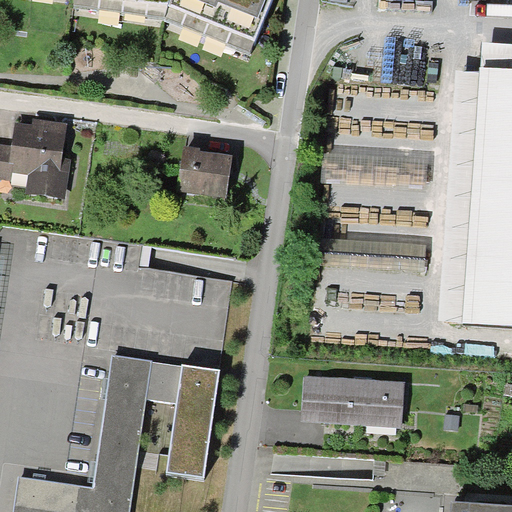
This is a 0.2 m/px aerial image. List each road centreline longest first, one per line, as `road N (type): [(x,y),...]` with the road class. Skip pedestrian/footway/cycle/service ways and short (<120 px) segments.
road 1 (residential): [(235,511),(288,140)]
road 2 (residential): [(288,140),(0,97)]
road 3 (residential): [(288,140),(308,0)]
